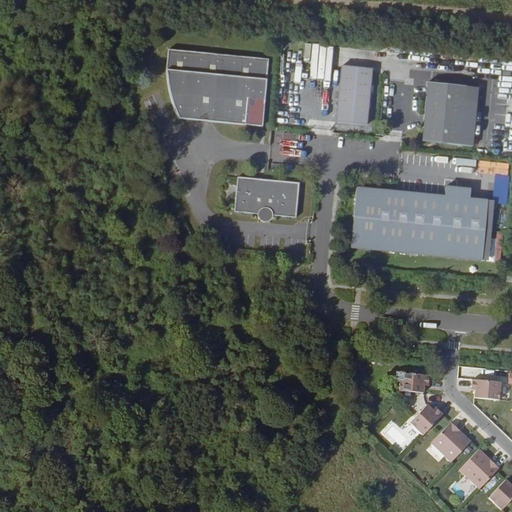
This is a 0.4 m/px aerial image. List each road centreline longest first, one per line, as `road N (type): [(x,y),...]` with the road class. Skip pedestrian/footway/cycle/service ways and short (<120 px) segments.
road 1 (unclassified): [(337,156),(324,283),(330,305),(456,321)]
road 2 (unknown): [(390,161),(416,64),(485,73),(485,139)]
road 3 (unknown): [(194,164),(195,198),(211,218),(329,232)]
road 4 (residential): [(511,449),(454,390),(456,321)]
